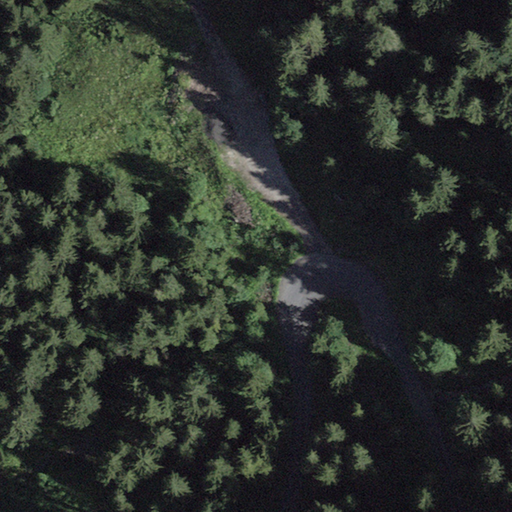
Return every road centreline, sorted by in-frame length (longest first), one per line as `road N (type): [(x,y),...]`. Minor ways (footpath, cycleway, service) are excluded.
road 1 (unclassified): [(457,511),(440,452),(371,294),(342,272),(317,278),(300,307),(303,404),(287,511)]
road 2 (track): [(329,272),(318,242),(262,175),(240,133),(192,0)]
